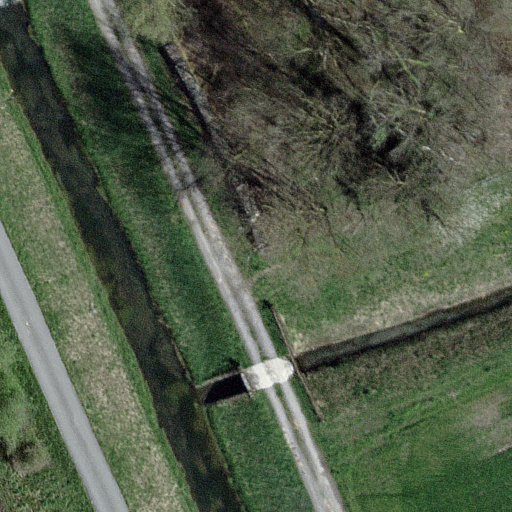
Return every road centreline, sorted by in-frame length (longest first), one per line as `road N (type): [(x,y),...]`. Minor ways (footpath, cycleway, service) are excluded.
road 1 (track): [(103,0),(329,511)]
road 2 (unclassified): [(0,257),(112,511)]
